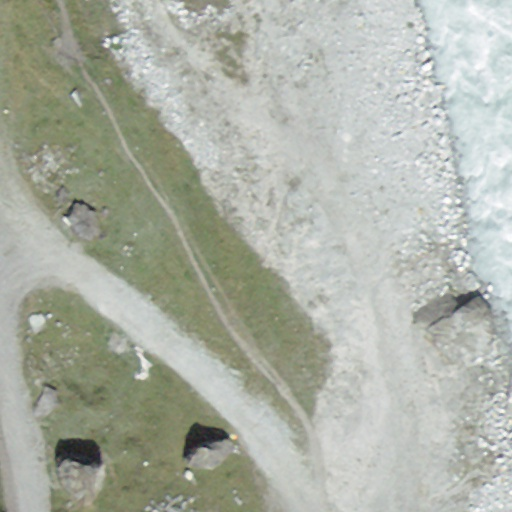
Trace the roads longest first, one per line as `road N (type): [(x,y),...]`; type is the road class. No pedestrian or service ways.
road 1 (track): [(0,168),(50,244),(257,428),(305,511)]
road 2 (track): [(0,375),(24,511)]
